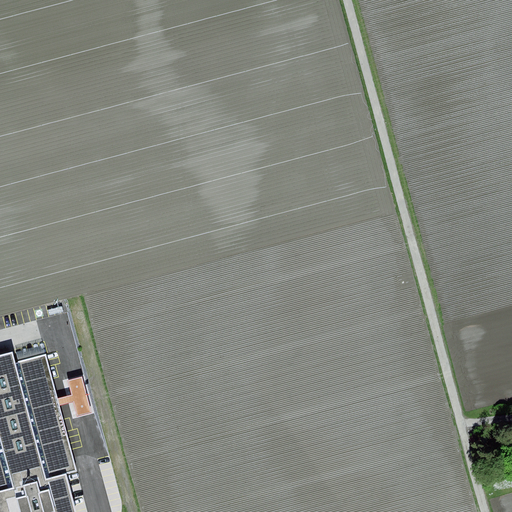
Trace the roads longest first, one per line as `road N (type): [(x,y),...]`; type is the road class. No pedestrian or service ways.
road 1 (track): [(347,0),(486,511)]
road 2 (unknown): [(102,511),(60,338),(48,332),(0,342)]
